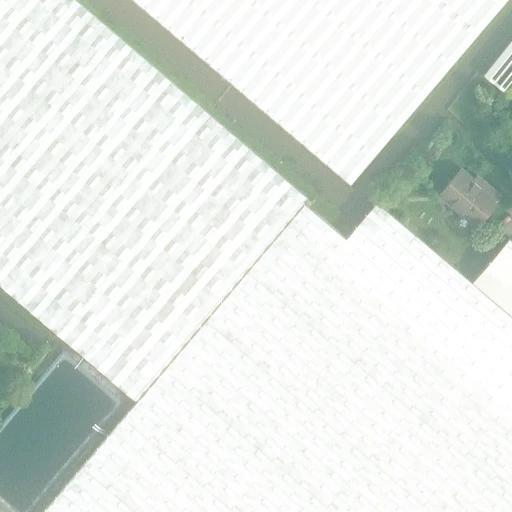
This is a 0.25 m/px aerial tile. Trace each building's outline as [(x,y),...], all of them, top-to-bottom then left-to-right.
[(310,199),(223,125),(76,0),(0,0),(0,284),(136,402),(307,203),(310,199)] [(130,0),(350,186),(508,0),(130,0)] [(511,40),(485,75),(499,88),(503,91),(511,80),(511,40)] [(462,170),(441,194),(478,225),(498,201),(497,199),(500,195),(487,184),(483,188),(462,170)] [(511,511),(511,314),(473,282),(379,202),(348,238),(307,203),(108,436),(43,511),(511,511)] [(511,240),(510,238),(473,282),(511,314),(511,240)]
